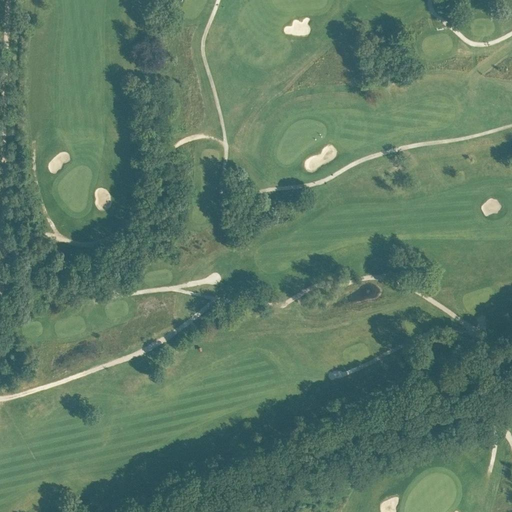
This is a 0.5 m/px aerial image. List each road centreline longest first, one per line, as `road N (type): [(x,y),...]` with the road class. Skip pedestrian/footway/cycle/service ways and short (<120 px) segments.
road 1 (track): [(0,398),(143,350),(220,299),(283,303),(308,288),(377,277),(414,290),(483,335),(502,376),(495,414),(511,441)]
road 2 (track): [(0,260),(34,236),(90,245),(108,238),(153,206),(155,165),(168,149),(207,135),(226,145),(202,48),(218,0)]
road 3 (unknown): [(162,511),(511,355)]
road 4 (track): [(511,125),(396,149),(316,183),(239,193),(222,186),(226,145)]
road 5 (track): [(8,0),(0,260)]
